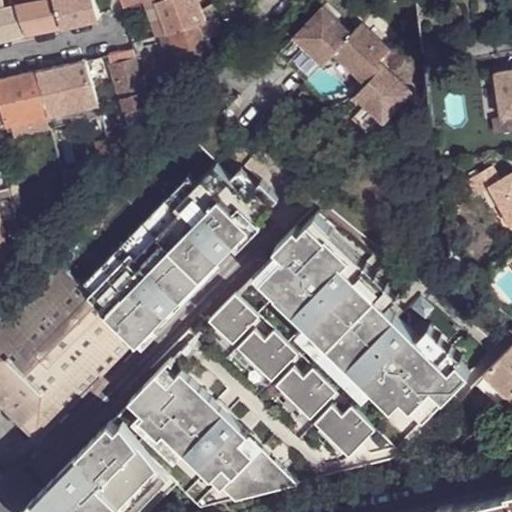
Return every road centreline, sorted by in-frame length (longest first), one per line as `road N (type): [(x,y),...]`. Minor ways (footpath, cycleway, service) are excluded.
road 1 (unknown): [(0,292),(164,92),(248,31)]
road 2 (unknown): [(0,470),(256,242)]
road 3 (residential): [(0,56),(124,30)]
